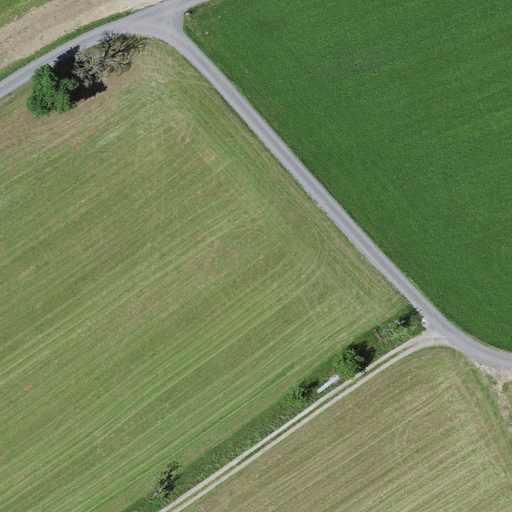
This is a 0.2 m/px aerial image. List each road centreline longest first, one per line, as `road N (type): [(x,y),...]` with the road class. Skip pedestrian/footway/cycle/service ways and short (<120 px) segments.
road 1 (track): [(160,9),(443,323),(495,360),(511,362)]
road 2 (track): [(0,93),(160,9)]
